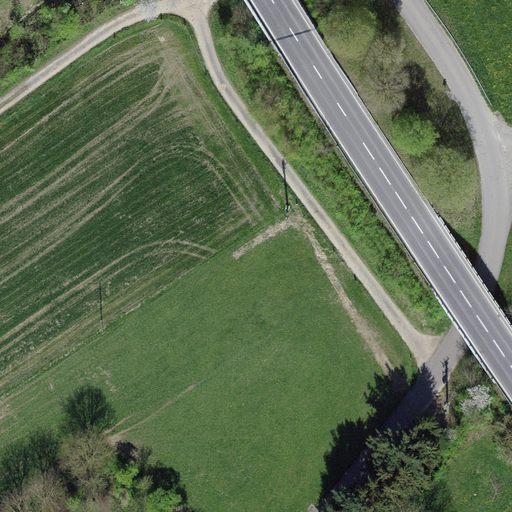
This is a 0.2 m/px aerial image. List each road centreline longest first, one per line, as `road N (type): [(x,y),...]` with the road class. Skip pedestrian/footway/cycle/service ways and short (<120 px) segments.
road 1 (track): [(193,0),(229,95),(414,339),(445,363)]
road 2 (primary): [(272,0),(511,367)]
road 3 (unclassified): [(492,159),(494,243),(472,318),(329,511)]
road 4 (track): [(0,107),(95,38),(186,0)]
road 5 (unclassified): [(406,0),(467,92),(492,159)]
